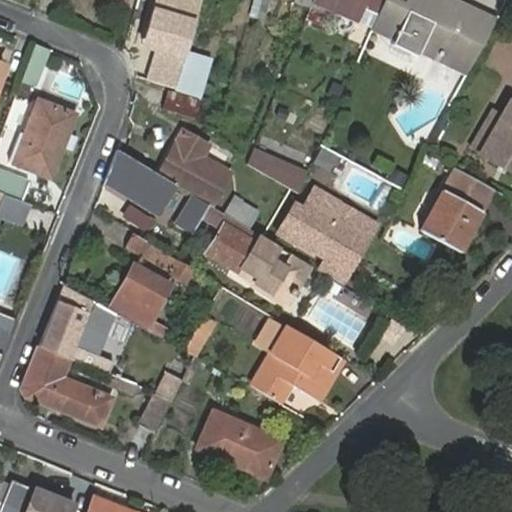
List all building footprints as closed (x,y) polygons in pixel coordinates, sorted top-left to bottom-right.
[(177,88),(204,0),(158,0),(144,47),(158,51),(149,79),(177,88)] [(252,0),(250,13),(263,16),(266,0),(252,0)] [(315,0),(315,1),(359,20),(363,9),(378,15),(384,0),(315,0)] [(472,66),(492,29),(438,5),(425,0),(384,0),(378,15),(373,26),(395,37),(392,42),(390,46),(417,59),(419,55),(421,50),(441,60),(444,54),(472,66)] [(425,0),(438,5),(492,29),(495,22),(450,0),(435,0),(436,1),(433,0),(425,0)] [(373,26),(370,32),(392,42),(395,37),(373,26)] [(466,78),(472,66),(444,54),(441,60),(421,50),(419,55),(466,78)] [(192,76),(185,74),(178,94),(171,92),(166,105),(196,115),(203,94),(188,88),(192,76)] [(33,136),(22,165),(54,177),(78,113),(42,99),(28,134),(33,136)] [(511,102),(483,150),(511,166),(511,102)] [(210,202),(211,203),(231,171),(204,155),(210,143),(184,128),(158,170),(176,181),(196,193),(199,195),(210,202)] [(16,162),(22,165),(33,136),(28,134),(16,162)] [(272,176),(280,157),(256,143),(248,162),(272,176)] [(158,170),(119,146),(107,179),(158,210),(176,181),(158,170)] [(338,155),(325,149),(317,163),(332,170),(338,155)] [(300,192),(308,173),(280,157),(272,176),(292,188),(300,192)] [(403,178),(409,169),(399,163),(393,173),(403,178)] [(33,182),(0,168),(0,185),(28,197),(33,182)] [(317,168),(311,184),(326,190),(332,175),(317,168)] [(449,192),(425,233),(463,254),(486,212),(498,189),(461,169),(449,192)] [(199,195),(196,193),(184,209),(182,207),(172,221),(191,233),(210,202),(199,195)] [(252,225),(257,205),(235,200),(229,220),(252,225)] [(289,231),(314,246),(314,249),(328,257),(322,266),(344,280),(378,225),(357,212),(348,228),(333,218),(338,209),(326,202),(318,216),(304,208),(289,231)] [(212,204),(205,215),(214,221),(222,220),(227,212),(212,204)] [(292,302),(314,266),(295,254),(288,266),(275,259),(282,246),(263,235),(258,242),(226,224),(209,251),(242,270),(245,266),(255,272),(252,279),(292,302)] [(134,229),(127,242),(187,280),(195,267),(179,258),(134,229)] [(136,262),(112,303),(149,324),(173,283),(136,262)] [(60,298),(42,346),(70,357),(76,341),(95,350),(112,307),(93,296),(92,296),(87,309),(60,298)] [(0,361),(18,318),(0,311),(0,361)] [(187,350),(200,357),(220,323),(207,315),(187,350)] [(276,353),(290,329),(271,317),(255,344),(274,356),(276,353)] [(255,388),(283,405),(296,383),(323,399),(348,359),(292,325),(276,353),(274,356),(255,388)] [(70,357),(71,358),(90,365),(95,350),(76,341),(70,357)] [(42,346),(24,392),(104,425),(115,399),(63,377),(71,358),(70,357),(42,346)] [(121,378),(137,385),(141,374),(125,367),(121,378)] [(238,384),(227,377),(216,394),(228,400),(238,384)] [(171,402),(157,394),(141,424),(156,432),(171,402)] [(216,410),(199,446),(268,476),(284,440),(216,410)] [(37,488),(27,511),(72,511),(76,503),(37,488)] [(137,511),(97,497),(90,511),(137,511)]
